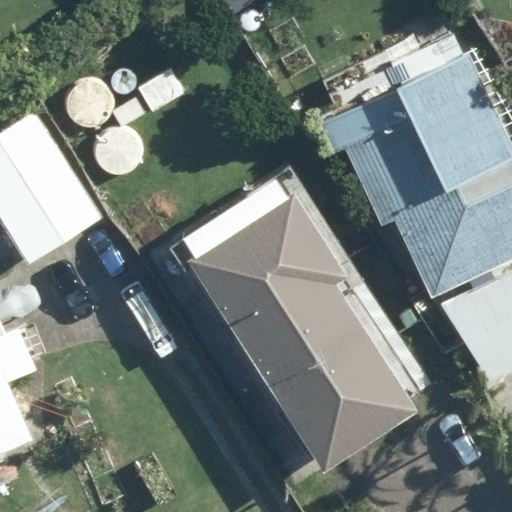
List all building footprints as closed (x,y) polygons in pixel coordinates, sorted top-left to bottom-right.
[(411,80),(333,118),(343,139),(353,135),(392,216),(404,210),(412,226),(390,236),(399,254),(419,244),(443,294),(511,260),(511,159),(509,154),(511,153),(511,98),(483,38),(478,41),(473,28),(403,62),(411,80)] [(140,94),(121,108),(131,122),(150,108),(140,94)] [(0,132),(0,208),(33,263),(109,215),(41,107),(0,132)] [(203,251),(339,463),(433,403),(357,286),(370,277),(309,183),(203,251)] [(400,307),(412,327),(426,317),(415,299),(400,307)] [(0,445),(41,427),(14,367),(40,356),(25,325),(1,336),(0,332),(0,445)] [(417,348),(438,378),(457,365),(437,335),(417,348)] [(320,511),(323,511),(348,496),(337,478),(325,486),(322,481),(306,490),(320,511)]
